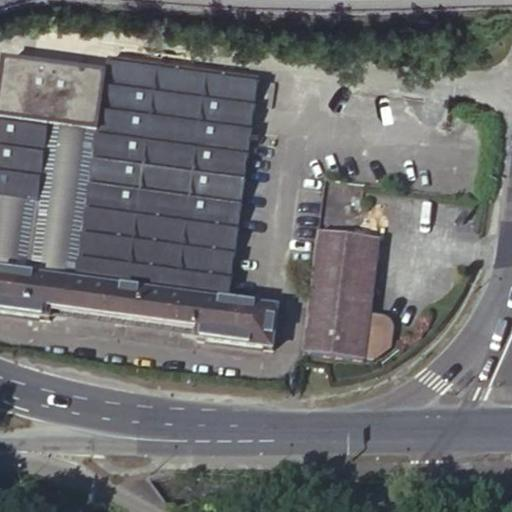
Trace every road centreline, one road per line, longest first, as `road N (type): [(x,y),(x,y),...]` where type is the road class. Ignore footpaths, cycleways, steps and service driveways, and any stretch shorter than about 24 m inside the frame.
road 1 (trunk): [(199,424),(0,387)]
road 2 (tertiary): [(199,424),(161,448),(11,449)]
road 3 (tertiary): [(485,340),(346,423)]
road 4 (tertiary): [(11,449),(149,511)]
road 5 (trunk): [(346,423),(199,424)]
